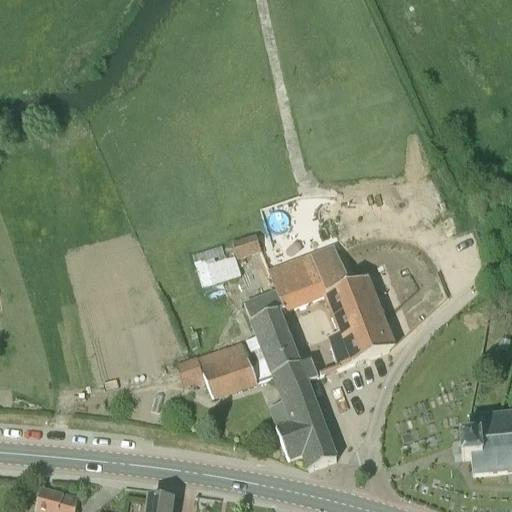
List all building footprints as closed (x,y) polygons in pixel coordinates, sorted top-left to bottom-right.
[(255,238),(231,245),(237,262),(261,255),(255,238)] [(243,309),(270,378),(300,367),(280,316),(284,314),(285,316),(323,302),(337,338),(327,342),(337,375),(389,354),(392,347),(380,313),(402,303),(376,238),(354,246),(353,244),(266,277),(274,297),(243,309)] [(501,342),(499,353),(508,355),(510,343),(501,342)] [(235,348),(188,366),(174,372),(181,391),(200,384),(207,402),(250,385),(235,348)] [(300,367),(270,378),(289,426),(275,432),(288,464),(302,458),(309,475),(336,464),(306,387),(318,382),(311,364),(300,369),(300,367)] [(461,451),(461,462),(470,461),(472,479),(511,475),(511,417),(469,422),(470,439),(460,440),(461,451)] [(75,511),(78,503),(40,494),(36,511),(75,511)] [(150,501),(148,511),(170,511),(172,504),(150,501)]
